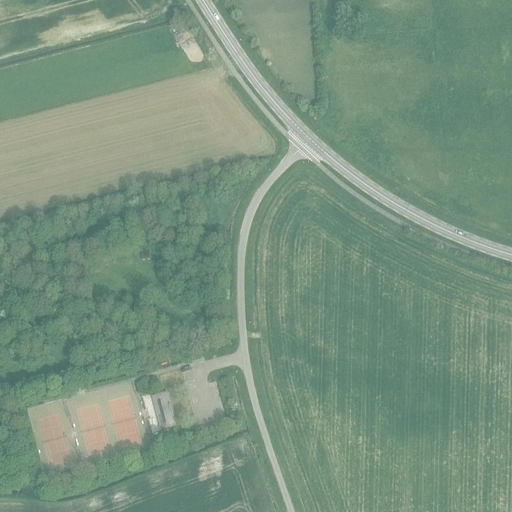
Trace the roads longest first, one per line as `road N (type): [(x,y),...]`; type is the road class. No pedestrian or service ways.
road 1 (unclassified): [(291,511),(251,390),(242,246),(263,189),(309,138)]
road 2 (secondary): [(511,254),(404,209),(309,138)]
road 3 (secondary): [(202,0),(262,88),(309,138)]
